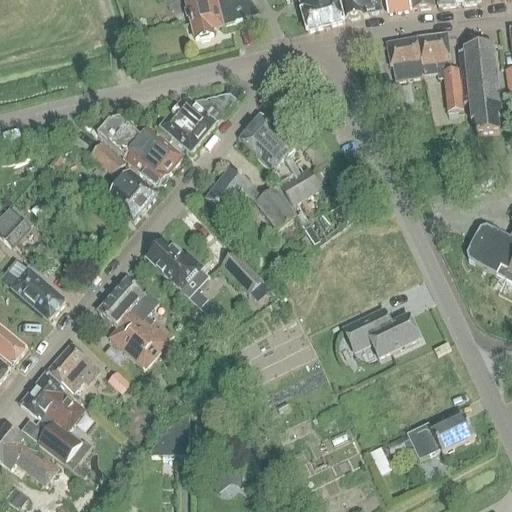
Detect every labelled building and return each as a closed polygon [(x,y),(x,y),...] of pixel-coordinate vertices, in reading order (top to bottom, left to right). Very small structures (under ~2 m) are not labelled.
[(193,42),(197,41),(201,42),(206,41),(209,38),(212,37),(211,33),(221,30),(221,28),(234,24),(234,23),(257,17),(243,0),(186,0),(188,6),(185,7),(193,42)] [(306,35),(342,25),(336,4),(335,0),(283,0),(285,4),(297,1),(300,12),(299,12),(306,35)] [(361,17),(379,14),(376,0),(339,0),(344,21),(361,18),(361,17)] [(384,0),(386,16),(412,12),(409,0),(384,0)] [(409,0),(412,12),(432,10),(430,0),(409,0)] [(436,0),(438,10),(480,6),(479,0),(436,0)] [(184,24),(153,26),(154,54),(186,52),(184,24)] [(461,107),(464,106),(459,73),(445,74),(444,70),(448,69),(446,37),(416,41),(423,79),(436,77),(437,82),(442,81),(446,114),(447,114),(448,120),(457,119),(457,113),(462,113),(461,107)] [(423,79),(416,41),(386,46),(394,84),(423,79)] [(459,73),(464,106),(467,105),(469,123),(473,123),(475,137),(498,135),(496,119),(500,119),(492,47),(462,50),(463,54),(458,54),(460,73),(459,73)] [(384,92),(388,116),(404,113),(400,89),(384,92)] [(205,103),(202,103),(190,106),(187,103),(180,105),(159,130),(189,155),(214,126),(204,118),(209,111),(219,119),(234,102),(228,97),(225,98),(225,97),(216,100),(213,101),(205,103)] [(292,182),(284,168),(296,153),(259,117),(258,118),(238,141),(256,161),(271,175),(291,209),(318,193),(307,173),(292,182)] [(97,141),(101,145),(122,163),(139,144),(132,139),(133,138),(118,125),(107,127),(97,141)] [(148,133),(139,144),(122,163),(125,166),(124,167),(155,192),(156,190),(161,190),(166,185),(166,180),(182,160),(148,133)] [(121,169),(124,167),(125,166),(122,163),(101,145),(89,158),(113,179),(119,172),(121,169)] [(334,176),(315,147),(304,154),(315,171),(314,172),(322,184),(334,176)] [(56,175),(64,163),(56,157),(48,169),(56,175)] [(121,169),(119,172),(122,174),(110,188),(105,188),(100,194),(102,199),(108,204),(107,205),(131,226),(156,198),(121,169)] [(275,234),(295,220),(274,190),(261,199),(250,190),(251,189),(228,172),(204,202),(227,220),(245,197),(254,204),(254,205),(275,234)] [(12,213),(0,224),(0,238),(13,251),(31,232),(12,213)] [(511,217),(510,222),(511,229),(511,240),(511,242),(485,228),(478,230),(465,257),(467,264),(511,286),(511,217)] [(144,262),(187,302),(214,327),(222,318),(195,293),(206,281),(197,273),(200,271),(185,258),(183,260),(172,249),(169,252),(161,244),(144,262)] [(361,287),(392,272),(381,249),(350,264),(361,287)] [(221,268),(248,297),(261,286),(262,285),(234,255),(221,268)] [(48,324),(64,304),(27,273),(25,275),(19,270),(12,264),(0,279),(0,282),(5,286),(11,292),(10,292),(48,324)] [(143,373),(173,340),(146,316),(154,308),(126,283),(96,315),(116,333),(108,342),(143,373)] [(383,314),(343,333),(354,356),(371,348),(378,362),(419,343),(408,319),(390,328),(383,314)] [(0,328),(0,358),(12,368),(26,351),(0,328)] [(86,388),(98,373),(69,348),(46,375),(71,396),(81,384),(86,388)] [(430,401),(437,420),(464,410),(445,359),(396,378),(399,387),(419,380),(423,391),(402,399),(407,410),(430,401)] [(0,380),(8,371),(0,364),(0,380)] [(122,373),(112,385),(128,397),(137,386),(122,373)] [(64,468),(77,451),(63,439),(83,413),(62,396),(63,394),(43,378),(19,409),(35,421),(41,424),(50,432),(38,448),(64,468)] [(188,461),(188,418),(175,426),(164,436),(155,447),(148,461),(188,461)] [(463,420),(431,435),(427,427),(405,437),(417,463),(438,453),(440,457),(473,441),(463,420)] [(43,488),(57,471),(20,442),(21,441),(4,427),(0,431),(0,466),(9,473),(15,466),(43,488)] [(222,458),(236,444),(224,432),(210,447),(222,458)] [(405,452),(399,441),(382,450),(378,443),(365,450),(372,465),(390,455),(392,459),(405,452)] [(216,498),(230,487),(228,480),(242,483),(245,470),(225,465),(204,483),(216,498)] [(17,511),(21,511),(28,503),(14,492),(6,503),(17,511)]
